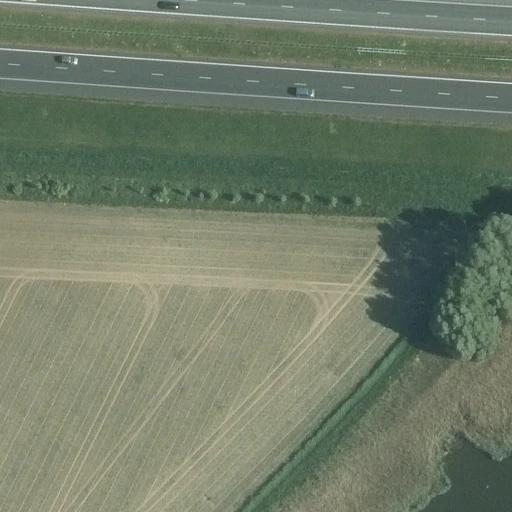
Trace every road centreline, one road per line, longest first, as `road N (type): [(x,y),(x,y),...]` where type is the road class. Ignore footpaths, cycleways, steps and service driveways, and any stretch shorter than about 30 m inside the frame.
road 1 (motorway): [(0,62),(511,96)]
road 2 (motorway): [(511,21),(165,0)]
